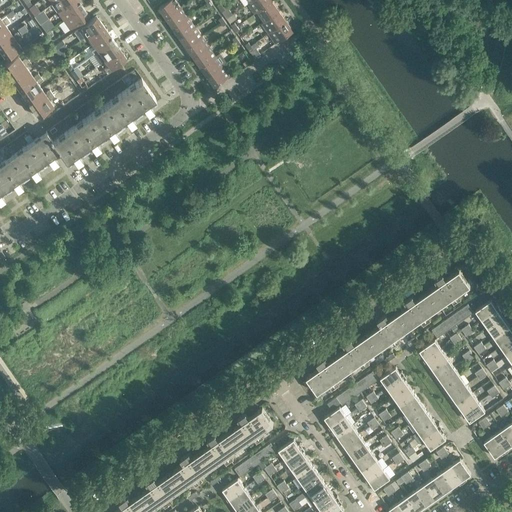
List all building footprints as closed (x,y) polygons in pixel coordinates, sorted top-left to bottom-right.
[(75,0),(57,0),(52,4),(58,12),(75,0)] [(83,7),(77,0),(75,0),(58,12),(63,21),(83,7)] [(176,0),(169,0),(159,7),(166,17),(181,6),(176,0)] [(273,1),(271,0),(252,0),(250,2),(247,4),(254,14),(257,12),(273,1)] [(279,11),(273,1),(257,12),(264,21),(279,11)] [(188,16),(181,6),(166,17),(173,27),(188,16)] [(89,16),(83,7),(63,21),(70,29),(89,16)] [(286,20),(279,11),(264,21),(261,23),(268,33),(286,20)] [(102,25),(96,16),(81,27),(85,32),(80,36),(82,39),(102,25)] [(195,26),(188,16),(173,27),(180,37),(195,26)] [(10,22),(8,19),(0,24),(0,36),(9,31),(5,26),(10,22)] [(293,30),(286,20),(268,33),(275,43),(293,30)] [(108,33),(102,25),(82,39),(84,42),(89,39),(93,44),(108,33)] [(202,36),(195,26),(180,37),(187,47),(202,36)] [(12,36),(9,31),(0,36),(0,49),(20,35),(17,32),(12,36)] [(114,41),(108,33),(93,44),(96,49),(91,52),(94,56),(114,41)] [(22,39),(20,35),(0,49),(0,50),(5,58),(21,48),(17,42),(22,39)] [(209,46),(202,36),(187,47),(194,56),(209,46)] [(52,47),(58,55),(67,49),(61,40),(52,47)] [(120,50),(114,41),(94,56),(99,64),(104,60),(120,50)] [(216,56),(209,46),(194,56),(200,66),(216,56)] [(126,58),(120,50),(104,60),(108,66),(103,69),(105,72),(110,69),(111,69),(126,58)] [(219,53),(216,56),(200,66),(207,76),(223,65),(226,63),(219,53)] [(21,60),(17,55),(2,66),(8,74),(28,60),(26,57),(21,60)] [(31,63),(28,60),(8,74),(14,83),(29,72),(26,67),(31,63)] [(230,75),(223,65),(207,76),(214,86),(230,75)] [(60,67),(55,71),(58,75),(64,71),(60,67)] [(70,72),(75,79),(81,75),(76,68),(70,72)] [(33,77),(29,72),(14,83),(20,91),(40,77),(38,74),(33,77)] [(42,80),(40,77),(20,91),(26,99),(41,89),(38,84),(42,80)] [(141,78),(141,79),(123,91),(137,111),(143,106),(148,113),(153,110),(148,103),(155,98),(141,78)] [(45,94),(41,89),(26,99),(31,108),(52,93),(50,90),(45,94)] [(137,111),(123,91),(106,103),(119,123),(126,118),(131,126),(135,122),(130,115),(137,111)] [(54,97),(52,93),(31,108),(38,117),(53,106),(49,100),(54,97)] [(119,123),(106,103),(88,116),(101,136),(108,131),(113,138),(118,135),(113,127),(119,123)] [(101,136),(88,116),(70,129),(83,148),(90,143),(95,150),(100,147),(95,140),(101,136)] [(83,148),(70,129),(60,135),(60,136),(54,140),(54,141),(53,142),(61,154),(64,158),(64,159),(66,159),(67,159),(68,159),(70,158),(72,156),(78,163),(82,160),(77,153),(83,148)] [(53,142),(46,131),(28,144),(42,164),(48,159),(53,166),(58,163),(54,158),(61,154),(53,142)] [(42,164),(28,144),(10,157),(24,176),(31,171),(36,179),(40,175),(35,168),(42,164)] [(24,176),(10,157),(0,163),(0,179),(6,188),(13,184),(18,191),(23,188),(18,181),(24,176)] [(446,279),(437,285),(428,291),(439,306),(470,285),(459,269),(449,276),(446,279)] [(443,274),(434,280),(437,285),(446,279),(443,274)] [(439,306),(428,291),(415,300),(407,306),(398,312),(409,328),(439,306)] [(415,300),(412,296),(404,302),(407,306),(415,300)] [(495,305),(491,299),(475,310),(482,320),(499,307),(497,304),(495,305)] [(467,304),(465,306),(470,314),(473,312),(467,304)] [(470,314),(465,306),(462,308),(468,316),(470,314)] [(502,311),(499,307),(482,320),(488,328),(503,317),(500,312),(502,311)] [(468,316),(462,308),(460,310),(465,318),(468,316)] [(465,318),(460,310),(457,311),(463,319),(465,318)] [(463,319),(457,311),(454,313),(460,321),(463,319)] [(409,328),(398,312),(389,319),(380,325),(367,334),(378,349),(409,328)] [(460,321),(454,313),(452,315),(458,323),(460,321)] [(389,319),(386,314),(377,320),(380,325),(389,319)] [(458,323),(452,315),(449,317),(455,325),(458,323)] [(455,325),(449,317),(447,318),(452,326),(455,325)] [(510,326),(503,317),(488,328),(494,337),(510,326)] [(452,326),(447,318),(444,320),(450,328),(451,328),(452,326)] [(450,328),(444,320),(442,322),(447,330),(450,328)] [(447,330),(442,322),(439,324),(445,332),(447,330)] [(445,332),(439,324),(437,326),(442,334),(445,332)] [(468,324),(461,329),(464,332),(471,327),(468,324)] [(442,334),(437,326),(434,327),(440,335),(442,334)] [(511,337),(511,329),(510,326),(494,337),(500,346),(511,337)] [(440,335),(434,327),(431,329),(437,337),(440,335)] [(473,331),(471,327),(464,332),(466,336),(473,331)] [(450,337),(452,341),(459,336),(457,332),(450,337)] [(378,349),(367,334),(354,343),(346,349),(337,355),(348,371),(378,349)] [(462,339),(459,336),(452,341),(455,344),(462,339)] [(418,340),(415,337),(407,343),(410,346),(418,340)] [(511,351),(511,337),(500,346),(507,355),(511,351)] [(354,343),(351,339),(343,345),(346,349),(354,343)] [(441,348),(435,339),(419,350),(423,356),(421,357),(424,361),(441,348)] [(481,341),(474,346),(476,350),(483,345),(481,341)] [(486,349),(483,345),(476,350),(479,354),(486,349)] [(447,357),(441,348),(424,361),(426,364),(428,363),(432,368),(447,357)] [(472,353),(469,349),(462,355),(465,358),(472,353)] [(385,358),(385,359),(387,362),(395,356),(393,353),(385,358)] [(474,357),(472,353),(465,358),(467,362),(474,357)] [(348,371),(337,355),(328,362),(320,368),(306,377),(317,393),(348,371)] [(328,362),(325,357),(317,363),(320,368),(328,362)] [(454,366),(447,357),(432,368),(438,377),(454,366)] [(493,359),(486,364),(489,368),(496,363),(493,359)] [(498,366),(496,363),(489,368),(491,371),(498,366)] [(460,375),(454,366),(438,377),(444,386),(460,375)] [(400,372),(396,367),(380,378),(387,387),(404,374),(402,371),(400,372)] [(484,371),(482,367),(474,372),(477,376),(484,371)] [(372,371),(369,373),(375,381),(378,379),(372,371)] [(487,374),(484,371),(477,376),(480,379),(487,374)] [(375,381),(369,373),(367,375),(373,383),(375,381)] [(407,378),(404,374),(387,387),(393,396),(408,385),(405,379),(407,378)] [(373,383),(367,375),(364,377),(370,385),(373,383)] [(466,383),(460,375),(444,386),(451,394),(466,383)] [(370,385),(364,377),(362,378),(367,386),(370,385)] [(506,377),(498,382),(501,385),(508,380),(506,377)] [(367,386),(362,378),(359,380),(365,388),(367,386)] [(365,388),(359,380),(357,382),(362,390),(365,388)] [(511,384),(508,380),(501,385),(504,389),(511,384)] [(362,390),(357,382),(354,384),(360,392),(362,390)] [(472,392),(466,383),(451,394),(457,403),(472,392)] [(360,392),(354,384),(352,386),(357,394),(360,392)] [(415,393),(408,385),(393,396),(399,404),(415,393)] [(497,388),(494,385),(487,390),(489,393),(497,388)] [(357,394),(352,386),(349,387),(355,395),(357,394)] [(355,395),(349,387),(347,389),(352,397),(355,395)] [(499,392),(497,388),(489,393),(492,397),(499,392)] [(352,397),(347,389),(344,391),(350,399),(352,397)] [(350,399),(344,391),(342,393),(347,401),(350,399)] [(373,391),(366,396),(369,399),(376,394),(373,391)] [(479,401),(472,392),(457,403),(461,408),(459,410),(461,413),(479,401)] [(347,401),(342,393),(339,394),(345,402),(347,401)] [(421,402),(415,393),(399,404),(405,413),(421,402)] [(345,402),(339,394),(336,397),(342,404),(345,402)] [(378,398),(376,394),(369,399),(371,403),(378,398)] [(340,402),(336,397),(327,403),(331,409),(340,402)] [(364,402),(362,399),(354,404),(357,408),(364,402)] [(485,410),(479,401),(461,413),(464,417),(466,416),(470,421),(485,410)] [(367,406),(364,402),(357,408),(359,411),(367,406)] [(427,411),(421,402),(405,413),(411,422),(427,411)] [(508,411),(503,404),(499,407),(504,414),(508,411)] [(340,406),(333,411),(324,417),(328,423),(326,424),(329,428),(346,415),(340,406)] [(504,414),(499,407),(496,409),(501,416),(504,414)] [(249,417),(240,424),(231,430),(242,445),(273,424),(262,408),(252,415),(249,417)] [(386,409),(379,414),(381,417),(388,412),(386,409)] [(433,420),(427,411),(411,422),(418,431),(433,420)] [(391,416),(388,412),(381,417),(384,421),(391,416)] [(246,413),(237,419),(240,424),(249,417),(246,413)] [(352,424),(346,415),(329,428),(331,431),(333,430),(337,435),(352,424)] [(377,420),(374,417),(367,422),(369,425),(377,420)] [(490,424),(485,417),(482,419),(487,426),(490,424)] [(487,426),(482,419),(478,422),(483,429),(487,426)] [(379,424),(377,420),(369,425),(372,429),(379,424)] [(437,425),(433,420),(418,431),(424,440),(441,427),(439,424),(437,425)] [(511,424),(511,422),(502,429),(511,443),(511,424)] [(359,433),(352,424),(337,435),(343,444),(359,433)] [(398,426),(391,431),(393,435),(401,430),(398,426)] [(444,431),(441,427),(424,440),(430,449),(446,438),(442,432),(444,431)] [(511,444),(511,443),(502,429),(493,435),(505,452),(509,450),(507,448),(511,444)] [(242,445),(231,430),(218,439),(210,445),(201,451),(212,467),(242,445)] [(403,433),(401,430),(393,435),(396,438),(403,433)] [(365,442),(359,433),(343,444),(349,453),(365,442)] [(389,438),(386,434),(379,439),(382,443),(389,438)] [(218,439),(215,435),(207,440),(210,445),(218,439)] [(505,452),(493,435),(484,441),(495,457),(500,453),(502,455),(505,452)] [(298,444),(294,438),(278,449),(285,459),(302,446),(300,443),(298,444)] [(392,441),(389,438),(382,443),(384,446),(392,441)] [(371,450),(365,442),(349,453),(356,461),(371,450)] [(270,443),(268,445),(273,453),(276,451),(270,443)] [(411,444),(403,449),(406,452),(413,447),(411,444)] [(273,453),(268,445),(265,447),(271,455),(273,453)] [(305,450),(302,446),(285,459),(291,467),(306,456),(303,451),(305,450)] [(448,453),(443,446),(440,449),(445,456),(448,453)] [(271,455),(265,447),(262,448),(268,456),(271,455)] [(416,451),(413,447),(406,452),(408,456),(416,451)] [(268,456),(262,448),(260,450),(266,458),(268,456)] [(445,456),(440,449),(436,451),(441,458),(445,456)] [(266,458),(260,450),(257,452),(263,460),(266,458)] [(377,459),(371,450),(356,461),(362,470),(377,459)] [(212,467),(201,451),(192,457),(183,464),(170,473),(181,488),(212,467)] [(263,460),(257,452),(255,454),(261,462),(263,460)] [(401,455),(399,452),(392,457),(394,461),(401,455)] [(192,457),(189,453),(180,459),(183,464),(192,457)] [(261,462),(255,454),(252,456),(258,464),(261,462)] [(404,459),(401,455),(394,461),(397,464),(404,459)] [(258,464),(252,456),(250,457),(255,465),(258,464)] [(313,465),(306,456),(291,467),(297,476),(313,465)] [(255,465),(250,457),(247,459),(253,467),(255,465)] [(460,458),(451,464),(463,482),(467,479),(465,477),(471,473),(460,458)] [(253,467),(247,459),(245,461),(250,469),(253,467)] [(383,468),(377,459),(362,470),(365,476),(364,477),(366,480),(383,468)] [(431,466),(426,459),(422,461),(427,468),(431,466)] [(250,469),(245,461),(242,463),(248,471),(250,469)] [(427,468),(422,461),(418,464),(424,471),(427,468)] [(248,471),(242,463),(240,464),(245,473),(248,471)] [(271,463),(264,468),(267,471),(274,466),(271,463)] [(245,473),(240,464),(237,466),(243,474),(245,473)] [(463,482),(451,464),(442,471),(453,486),(458,482),(459,484),(463,482)] [(319,474),(313,465),(297,476),(303,485),(319,474)] [(243,474),(237,466),(234,468),(240,476),(243,474)] [(276,470),(274,466),(267,471),(269,475),(276,470)] [(390,477),(383,468),(366,480),(369,484),(370,483),(374,488),(390,477)] [(262,474),(260,471),(252,476),(255,479),(262,474)] [(413,478),(408,471),(404,474),(409,481),(413,478)] [(453,486),(442,471),(433,477),(444,492),(453,486)] [(181,488),(170,473),(157,482),(149,488),(140,494),(151,510),(181,488)] [(265,478),(262,474),(255,479),(258,483),(265,478)] [(325,483),(319,474),(303,485),(310,494),(325,483)] [(409,481),(404,474),(401,476),(406,483),(409,481)] [(220,479),(218,476),(210,481),(212,485),(220,479)] [(444,492),(433,477),(424,483),(435,499),(444,492)] [(157,482),(154,478),(146,484),(149,488),(157,482)] [(244,487),(238,478),(222,489),(226,494),(224,496),(227,499),(244,487)] [(284,480),(277,485),(279,489),(286,484),(284,480)] [(331,492),(325,483),(310,494),(316,503),(331,492)] [(395,491),(390,483),(387,486),(392,493),(395,491)] [(435,499),(424,483),(415,489),(426,505),(435,499)] [(289,487),(286,484),(279,489),(282,492),(289,487)] [(392,493),(387,486),(383,489),(388,496),(392,493)] [(250,496),(244,487),(227,499),(229,503),(231,502),(235,507),(250,496)] [(275,492),(272,488),(265,493),(267,497),(275,492)] [(426,505),(415,489),(407,496),(418,511),(426,505)] [(196,492),(188,497),(190,500),(198,495),(196,492)] [(277,496),(275,492),(267,497),(270,501),(277,496)] [(335,497),(331,492),(316,503),(322,511),(339,499),(337,496),(335,497)] [(147,511),(151,510),(140,494),(131,500),(123,506),(114,511),(147,511)] [(131,500),(128,496),(119,502),(123,506),(131,500)] [(246,511),(257,505),(250,496),(235,507),(238,511),(246,511)] [(416,511),(418,511),(407,496),(398,502),(405,511),(416,511)] [(296,498),(289,503),(292,506),(299,501),(296,498)] [(342,503),(339,499),(322,511),(340,511),(344,510),(340,504),(342,503)] [(301,505),(299,501),(292,506),(294,510),(301,505)] [(405,511),(398,502),(389,508),(391,511),(405,511)]
